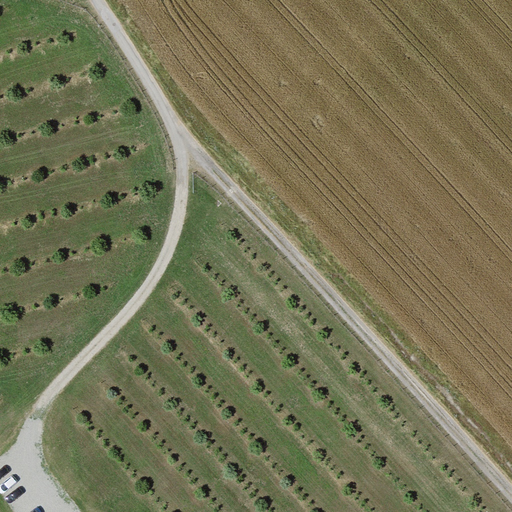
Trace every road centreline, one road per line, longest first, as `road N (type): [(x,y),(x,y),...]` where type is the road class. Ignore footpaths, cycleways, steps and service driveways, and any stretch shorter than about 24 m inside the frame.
road 1 (track): [(511,493),(176,125),(95,0)]
road 2 (track): [(176,125),(178,214),(163,248),(131,295),(45,387),(47,478),(64,511)]
